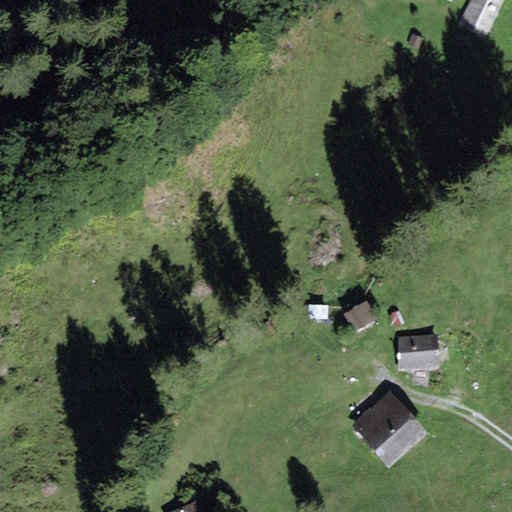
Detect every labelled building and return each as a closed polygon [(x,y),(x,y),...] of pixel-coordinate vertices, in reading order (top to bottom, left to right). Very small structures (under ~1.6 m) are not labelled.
[(504,0),(470,0),(457,24),(484,39),(504,0)] [(376,320),(366,302),(344,315),(354,332),(376,320)] [(438,336),(398,337),(399,369),(439,368),(438,336)] [(427,433),(391,392),(353,426),(389,467),(427,433)] [(196,511),(193,503),(173,511),(196,511)]
